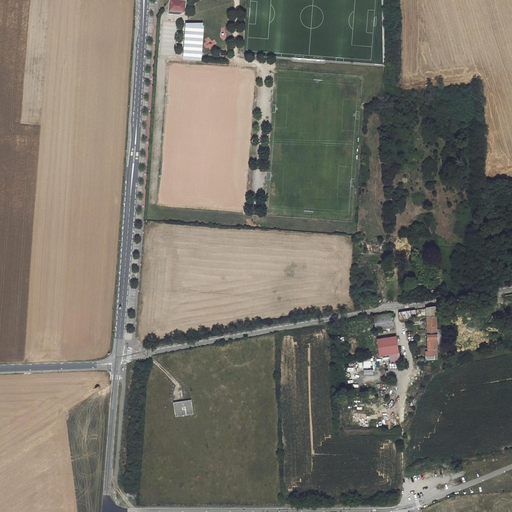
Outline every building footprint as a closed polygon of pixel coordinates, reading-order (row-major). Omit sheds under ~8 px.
[(170,0),(170,12),(180,13),(180,11),(180,7),(185,7),(185,0),(170,0)] [(186,22),(184,60),(203,60),(204,23),(186,22)] [(221,154),(176,150),(173,191),(217,195),(221,154)] [(426,316),(428,349),(422,349),(422,355),(419,355),(419,360),(437,360),(437,359),(435,307),(426,308),(426,317),(426,316)] [(415,310),(400,313),(400,319),(415,316),(415,310)] [(376,330),(392,327),(391,318),(390,318),(390,314),(374,317),(376,330)] [(380,355),(399,352),(397,336),(377,339),(380,355)] [(193,415),(191,400),(174,403),(176,417),(193,415)]
